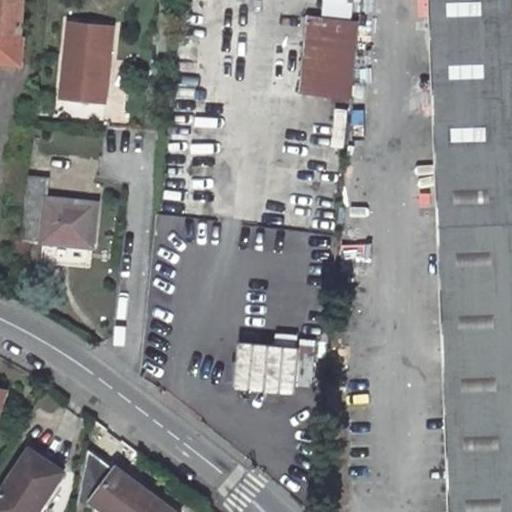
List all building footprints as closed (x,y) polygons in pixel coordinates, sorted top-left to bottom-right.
[(0,0),(0,59),(16,61),(21,0),(0,0)] [(361,10),(257,0),(248,0),(247,21),(223,19),(216,95),(299,104),(302,77),(354,83),(361,10)] [(511,511),(511,0),(429,0),(452,511),(511,511)] [(113,22),(70,17),(62,91),(105,96),(113,22)] [(47,199),(49,179),(26,177),(19,237),(95,247),(99,204),(47,199)] [(371,225),(345,227),(348,269),(374,268),(371,225)] [(287,346),(240,343),(237,381),(284,385),(287,346)] [(67,476),(33,453),(0,500),(0,511),(50,511),(51,510),(47,507),(67,476)] [(174,511),(119,470),(94,503),(100,508),(97,511),(174,511)]
